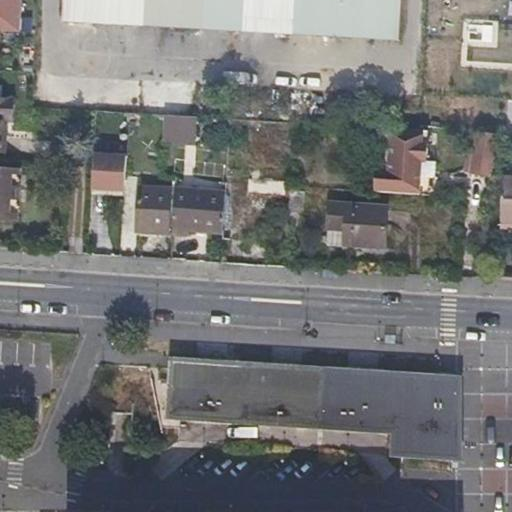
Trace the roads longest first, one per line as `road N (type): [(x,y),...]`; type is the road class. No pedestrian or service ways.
road 1 (unclassified): [(112,291),(511,315)]
road 2 (residential): [(33,476),(102,489),(395,494),(423,511)]
road 3 (residential): [(33,476),(112,291)]
